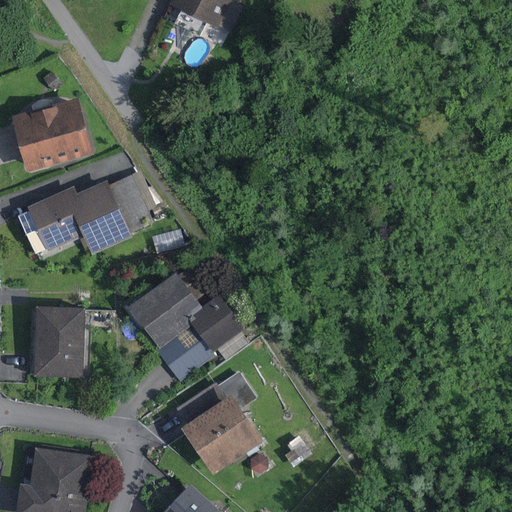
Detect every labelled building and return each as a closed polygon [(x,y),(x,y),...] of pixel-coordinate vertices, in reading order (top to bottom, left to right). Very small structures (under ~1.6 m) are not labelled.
[(182,0),(182,1),(227,23),(239,0),(182,0)] [(42,104),(44,111),(24,116),(39,170),(105,152),(90,98),(63,105),(62,99),(58,98),(53,98),(49,99),(45,101),(42,104)] [(142,235),(116,178),(87,191),(84,184),(38,205),(39,209),(26,214),(43,252),(56,246),(58,250),(96,233),(104,252),(142,235)] [(226,296),(203,265),(189,276),(186,271),(141,304),(173,347),(205,323),(226,351),(256,328),(230,293),(226,296)] [(93,306),(47,306),(47,376),(93,376),(93,306)] [(205,323),(173,347),(167,351),(188,378),(226,351),(205,323)] [(225,470),(274,438),(246,397),(198,429),(225,470)] [(324,444),(314,431),(295,445),(306,458),(324,444)] [(95,511),(105,455),(42,444),(30,511),(95,511)] [(268,453),(259,458),(260,469),(270,473),(277,468),(277,457),(268,453)] [(231,511),(201,486),(177,511),(231,511)]
